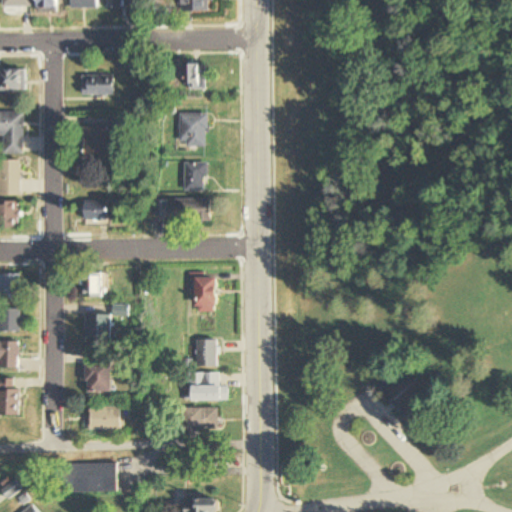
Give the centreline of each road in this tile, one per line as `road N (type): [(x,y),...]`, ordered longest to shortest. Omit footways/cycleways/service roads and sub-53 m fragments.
road 1 (residential): [(256,511),(256,0)]
road 2 (residential): [(55,447),(49,43)]
road 3 (residential): [(0,43),(257,40)]
road 4 (residential): [(0,251),(257,248)]
road 5 (residential): [(257,445),(0,447)]
